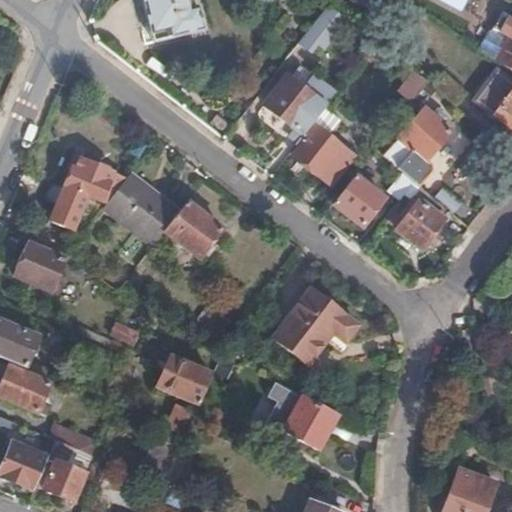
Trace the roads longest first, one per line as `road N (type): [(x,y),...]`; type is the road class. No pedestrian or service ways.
road 1 (residential): [(52,34),(428,326)]
road 2 (residential): [(396,511),(405,406),(428,326)]
road 3 (residential): [(428,326),(511,211)]
road 4 (residential): [(0,157),(52,34)]
